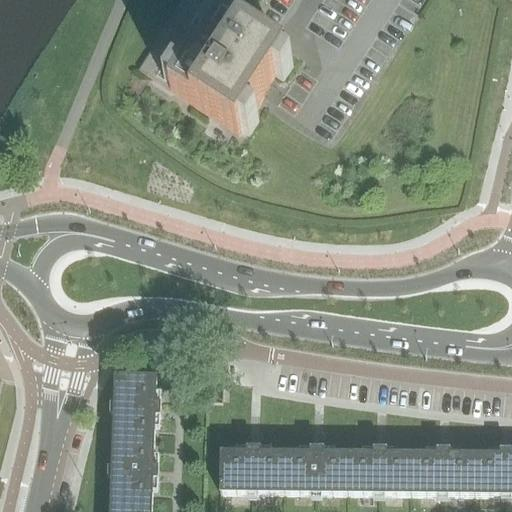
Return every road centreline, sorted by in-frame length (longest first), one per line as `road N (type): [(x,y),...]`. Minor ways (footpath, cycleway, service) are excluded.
road 1 (primary): [(504,271),(481,266),(393,288),(328,287),(121,237)]
road 2 (residential): [(224,347),(511,387)]
road 3 (primary): [(196,311),(429,350)]
road 4 (tertiary): [(49,454),(99,321)]
road 5 (tertiary): [(53,317),(49,454)]
road 6 (primary): [(121,237),(48,224),(0,234)]
road 7 (primary): [(121,237),(54,250),(37,278),(38,300)]
